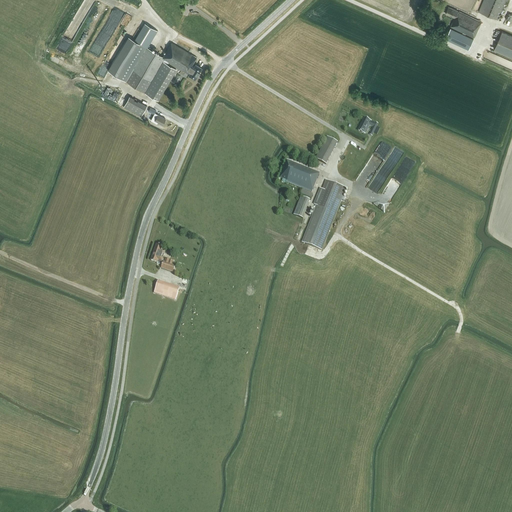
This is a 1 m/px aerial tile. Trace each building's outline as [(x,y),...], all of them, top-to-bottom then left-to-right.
[(483,0),(479,12),(498,20),(506,0),(483,0)] [(474,38),(481,22),(459,12),(458,12),(457,12),(458,11),(448,7),(445,14),(454,18),(450,27),(462,32),(462,34),(451,28),(446,38),(466,48),(470,38),(465,35),(465,34),(474,38)] [(124,81),(146,94),(165,61),(161,59),(162,57),(146,48),(157,30),(145,23),(134,41),(128,37),(108,71),(124,81)] [(511,57),(511,36),(502,32),(494,50),(511,57)] [(197,58),(176,46),(177,44),(173,41),(172,43),(171,43),(162,57),(161,59),(165,61),(168,63),(180,71),(179,73),(183,75),(185,72),(189,74),(188,75),(195,79),(202,68),(195,64),(195,65),(193,64),(197,58)] [(83,57),(82,61),(88,63),(86,70),(89,71),(93,60),(83,57)] [(103,77),(111,64),(107,61),(99,74),(103,77)] [(168,63),(165,61),(146,94),(158,101),(176,70),(168,65),(168,63)] [(130,95),(124,106),(142,116),(148,104),(130,95)] [(162,125),(165,119),(158,115),(155,121),(162,125)] [(365,134),(370,125),(373,127),(369,135),(372,136),(378,124),(365,118),(358,131),(363,133),(365,134)] [(327,137),(315,159),(326,165),(338,142),(327,137)] [(312,192),(316,182),(320,173),(287,160),(280,178),(287,181),(287,182),(312,192)] [(327,181),(323,189),(320,188),(313,204),(317,206),(302,243),(322,250),(346,188),(327,181)] [(313,194),(302,190),(300,193),(311,198),(313,194)] [(310,200),(300,196),(293,215),(302,219),(310,200)] [(156,244),(151,260),(157,263),(158,260),(162,261),(165,252),(162,251),(163,246),(156,244)] [(176,266),(172,265),(173,261),(165,258),(164,262),(163,261),(161,268),(173,272),(176,266)] [(175,300),(179,289),(158,282),(154,293),(175,300)]
